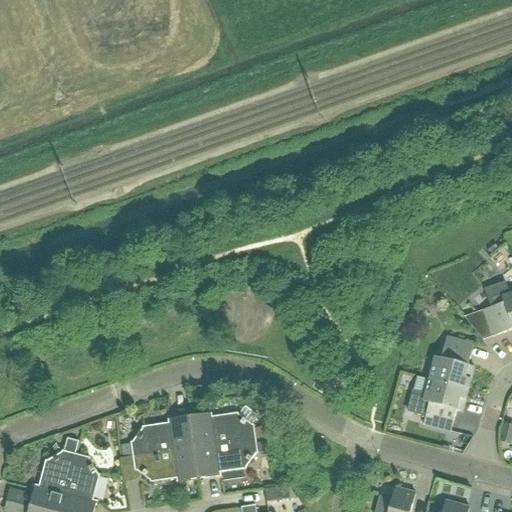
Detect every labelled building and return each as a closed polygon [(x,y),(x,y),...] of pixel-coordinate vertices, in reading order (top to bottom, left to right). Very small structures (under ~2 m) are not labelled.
[(484,290),(491,309),(483,312),(493,338),(511,331),(511,295),(510,296),(506,282),(484,290)] [(430,381),(469,390),(474,369),(469,367),(474,346),(447,339),(441,360),(436,358),(430,381)] [(407,413),(426,418),(424,426),(451,434),(457,412),(463,414),(469,390),(430,381),(426,394),(413,391),(407,413)] [(207,416),(190,418),(195,449),(256,441),(254,426),(252,427),(239,417),(239,415),(212,419),(212,415),(207,416)] [(133,458),(195,449),(190,418),(173,421),(169,422),(169,425),(143,429),(143,430),(133,444),(131,444),(133,458)] [(256,441),(195,449),(199,481),(216,478),(221,477),(220,474),(247,470),(246,469),(256,455),(258,455),(256,441)] [(182,483),(199,481),(195,449),(133,458),(135,473),(137,472),(150,482),(151,484),(177,480),(178,483),(182,483)] [(30,508),(45,511),(61,511),(77,456),(63,452),(62,454),(48,463),(46,462),(39,488),(36,487),(35,492),(30,508)] [(91,460),(77,456),(61,511),(94,511),(96,508),(95,508),(96,503),(93,502),(100,476),(99,476),(90,461),(91,460)] [(289,488),(265,491),(267,503),(290,500),(289,488)] [(411,511),(416,495),(395,489),(392,501),(381,498),(376,511),(411,511)] [(469,511),(470,509),(445,503),(443,511),(469,511)]
